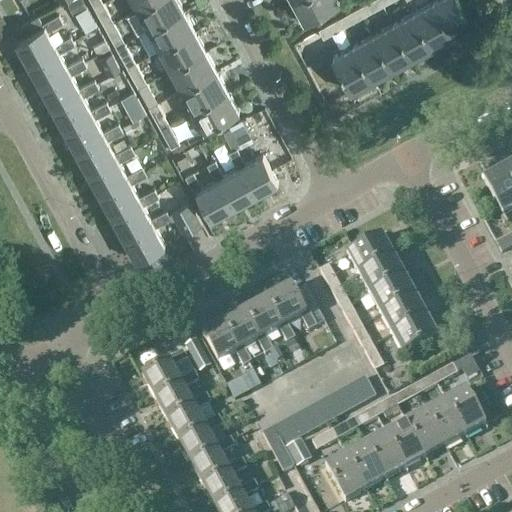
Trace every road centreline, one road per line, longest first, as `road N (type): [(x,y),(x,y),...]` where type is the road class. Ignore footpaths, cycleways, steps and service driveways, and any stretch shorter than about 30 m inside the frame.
road 1 (residential): [(113,316),(324,198)]
road 2 (residential): [(113,316),(0,109)]
road 3 (residential): [(324,198),(218,0)]
road 4 (residential): [(511,352),(405,158)]
road 5 (residential): [(148,511),(59,349)]
road 6 (residential): [(77,511),(5,379)]
road 7 (residential): [(405,158),(511,97)]
